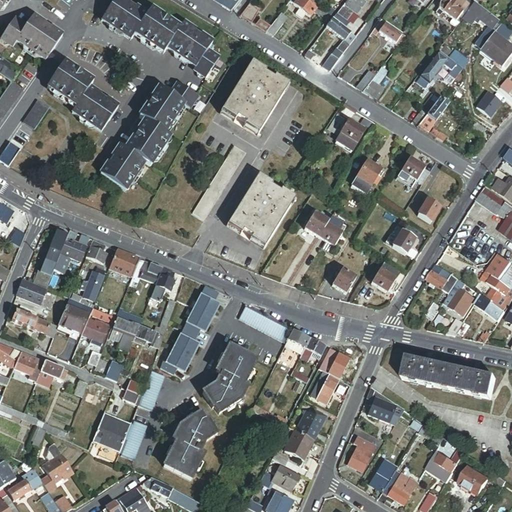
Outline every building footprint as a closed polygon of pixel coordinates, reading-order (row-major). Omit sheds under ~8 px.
[(130,5),(122,0),(115,0),(101,22),(130,41),(134,36),(163,55),(167,50),(195,69),(193,72),(205,80),(219,60),(207,52),(212,44),(200,36),(200,38),(194,34),(195,33),(183,25),(180,30),(168,23),(162,20),(163,19),(151,11),(147,16),(135,9),(134,10),(129,6),(130,5)] [(211,0),(231,12),(239,0),(211,0)] [(320,8),(309,0),(292,0),(290,3),(299,11),(306,16),(311,20),(318,11),(320,8)] [(362,2),(363,0),(348,0),(337,15),(347,23),(353,14),(357,17),(366,5),(362,2)] [(474,4),(473,3),(469,0),(449,0),(447,3),(446,1),(442,5),(436,14),(441,17),(443,13),(453,20),(450,24),(455,28),(462,20),(474,4)] [(502,24),(499,23),(479,7),(474,4),(462,20),(471,27),(474,22),(477,19),(479,21),(493,32),(495,29),(497,31),(502,24)] [(240,18),(250,24),(259,11),(250,5),(240,18)] [(330,16),(334,11),(328,7),(324,11),(330,16)] [(328,18),(330,16),(324,11),(320,8),(318,11),(328,18)] [(306,16),(299,11),(296,15),(302,20),(306,16)] [(441,17),(450,24),(453,20),(443,13),(441,17)] [(288,19),(281,14),(271,28),(266,34),(273,39),(288,19)] [(46,62),(50,56),(62,38),(51,30),(53,28),(46,23),(44,26),(33,19),(26,29),(14,21),(1,41),(13,49),(17,43),(45,63),(46,62)] [(329,73),(356,38),(333,20),(326,29),(344,43),(337,51),(336,51),(324,66),(321,64),(318,67),(329,73)] [(266,34),(271,28),(260,21),(255,27),(266,34)] [(398,48),(405,39),(381,22),(372,34),(379,38),(381,36),(398,48)] [(503,35),(507,29),(502,24),(497,31),(503,35)] [(511,55),(511,48),(494,34),(480,52),(502,69),(511,55)] [(314,56),(308,52),(304,58),(310,62),(314,56)] [(448,60),(462,71),(469,63),(454,52),(448,60)] [(448,76),(454,81),(462,71),(448,60),(440,53),(420,79),(422,81),(423,79),(429,84),(443,65),(452,71),(448,76)] [(63,65),(50,56),(46,62),(59,71),(63,65)] [(0,75),(11,83),(18,73),(0,59),(0,75)] [(252,64),(221,113),(234,121),(235,118),(244,124),(243,126),(256,134),(287,85),(273,77),(271,79),(262,73),(264,71),(252,64)] [(64,65),(63,65),(59,71),(47,89),(76,109),(72,115),(100,135),(118,110),(107,102),(109,99),(102,94),(100,97),(89,90),(93,84),(82,77),(84,74),(77,69),(75,72),(64,65)] [(363,94),(377,103),(384,93),(379,89),(389,75),(382,69),(377,75),(363,94)] [(356,89),(363,94),(377,75),(370,70),(356,89)] [(454,81),(448,76),(444,82),(450,86),(454,81)] [(429,84),(423,79),(422,81),(420,79),(416,84),(424,90),(429,84)] [(511,91),(511,83),(507,79),(499,89),(508,96),(511,91)] [(11,84),(0,100),(0,123),(22,92),(11,84)] [(164,136),(183,107),(189,111),(197,99),(177,86),(169,97),(158,90),(151,101),(148,99),(143,106),(146,108),(139,119),(142,121),(144,123),(137,134),(134,132),(129,139),(133,141),(126,152),(120,148),(112,159),(109,157),(104,164),(108,166),(100,177),(125,194),(144,165),(150,169),(170,139),(164,136)] [(418,94),(412,89),(409,93),(415,98),(418,94)] [(417,128),(439,100),(434,96),(412,123),(417,128)] [(438,134),(454,110),(439,100),(417,128),(442,144),(445,139),(438,134)] [(38,102),(22,125),(33,132),(49,110),(38,102)] [(340,138),(336,145),(351,155),(357,146),(365,134),(338,117),(330,129),(341,136),(340,138)] [(363,118),(359,125),(372,134),(376,127),(363,118)] [(482,137),(486,131),(475,124),(471,130),(482,137)] [(341,136),(330,129),(329,131),(340,138),(341,136)] [(445,139),(442,144),(449,148),(452,143),(445,139)] [(234,146),(194,213),(206,220),(246,153),(234,146)] [(421,187),(429,174),(408,161),(400,174),(409,179),(421,187)] [(367,164),(356,180),(370,189),(380,173),(367,164)] [(409,179),(400,174),(397,179),(406,184),(409,179)] [(251,240),(265,249),(295,200),(281,191),(279,194),(270,188),(271,185),(258,177),(227,226),(241,235),(243,232),(252,238),(251,240)] [(511,179),(511,180),(507,186),(500,196),(511,205),(511,179)] [(370,189),(356,180),(352,187),(366,196),(370,189)] [(498,183),(492,191),(500,196),(507,186),(502,183),(501,185),(498,183)] [(511,208),(486,190),(477,203),(498,218),(499,217),(507,223),(499,234),(511,242),(511,208)] [(427,202),(417,218),(430,225),(439,209),(427,202)] [(0,204),(0,221),(1,222),(4,217),(9,220),(13,213),(0,204)] [(304,230),(318,239),(327,224),(313,215),(304,230)] [(490,234),(468,218),(461,229),(476,241),(482,245),(490,234)] [(327,224),(318,239),(333,249),(341,236),(340,236),(345,229),(330,220),(327,224)] [(20,247),(25,235),(19,232),(14,245),(20,247)] [(68,238),(57,233),(40,274),(38,273),(33,285),(46,291),(60,256),(68,238)] [(77,236),(70,233),(68,238),(60,256),(80,264),(86,250),(77,247),(78,245),(76,244),(75,246),(73,245),(77,236)] [(401,233),(391,249),(404,257),(414,241),(401,233)] [(483,246),(482,245),(476,241),(473,244),(465,238),(459,247),(481,263),(482,262),(486,255),(487,254),(481,249),(483,246)] [(106,248),(93,242),(86,259),(103,266),(107,256),(103,254),(106,248)] [(140,261),(116,252),(109,271),(132,280),(140,261)] [(486,255),(482,262),(486,265),(491,258),(486,255)] [(511,266),(496,255),(491,262),(495,264),(488,275),(493,278),(500,283),(511,266)] [(163,270),(144,263),(140,272),(142,273),(139,280),(156,287),(163,270)] [(383,265),(371,285),(387,295),(399,275),(383,265)] [(511,266),(500,283),(511,291),(511,266)] [(460,282),(437,267),(428,282),(450,297),(460,282)] [(0,279),(4,282),(9,274),(0,268),(0,279)] [(93,303),(105,273),(97,270),(95,275),(93,274),(83,299),(93,303)] [(175,275),(163,270),(156,287),(150,301),(160,305),(165,292),(171,294),(175,284),(172,283),(175,275)] [(342,272),(332,288),(345,296),(355,280),(342,272)] [(488,275),(487,274),(482,281),(485,284),(489,278),(492,280),(493,278),(488,275)] [(511,303),(511,291),(500,283),(493,278),(492,280),(488,285),(495,291),(511,303)] [(33,285),(23,281),(22,284),(45,293),(46,291),(33,285)] [(466,286),(460,282),(450,297),(444,306),(454,313),(452,315),(457,318),(458,316),(463,319),(475,301),(462,293),(466,286)] [(45,293),(22,284),(16,298),(40,307),(45,293)] [(219,295),(205,288),(200,297),(201,298),(187,325),(186,325),(180,338),(181,338),(167,365),(163,363),(159,370),(172,377),(176,370),(183,374),(193,352),(198,347),(193,344),(200,332),(204,334),(219,307),(214,304),(219,295)] [(69,300),(72,294),(63,290),(60,297),(69,300)] [(511,303),(495,291),(487,301),(506,315),(511,303)] [(81,298),(73,295),(70,301),(92,310),(94,307),(80,301),(81,298)] [(499,324),(506,315),(487,301),(481,298),(475,307),(499,324)] [(70,301),(69,300),(58,329),(56,333),(69,338),(70,336),(71,333),(82,337),(88,322),(90,317),(92,310),(70,301)] [(160,333),(165,334),(176,304),(170,302),(160,329),(161,330),(160,333)] [(434,322),(442,309),(434,304),(426,317),(434,322)] [(20,308),(18,313),(35,320),(37,315),(20,308)] [(291,333),(245,309),(239,321),(277,341),(278,339),(286,344),(291,333)] [(107,316),(92,310),(90,317),(104,323),(107,316)] [(122,312),(119,311),(116,319),(117,319),(139,328),(142,321),(122,313),(122,312)] [(56,333),(58,329),(37,321),(37,322),(15,313),(12,323),(53,340),(56,333)] [(113,326),(116,319),(107,316),(104,323),(113,326)] [(135,339),(139,328),(117,319),(112,331),(134,340),(135,339)] [(457,334),(463,325),(457,321),(447,336),(455,338),(457,334)] [(94,325),(88,322),(82,337),(91,341),(89,345),(100,350),(108,331),(105,330),(106,327),(95,322),(94,325)] [(464,324),(463,325),(457,334),(463,338),(470,327),(464,324)] [(163,338),(139,328),(135,339),(147,344),(151,345),(150,348),(157,350),(156,352),(158,353),(163,338)] [(310,341),(293,332),(288,342),(305,351),(310,341)] [(479,344),(485,345),(491,337),(488,335),(487,337),(485,336),(479,344)] [(134,340),(133,343),(145,348),(147,344),(135,339),(134,340)] [(274,345),(284,350),(285,348),(287,344),(286,344),(278,339),(277,341),(274,345)] [(326,349),(310,341),(305,351),(303,354),(299,361),(308,365),(311,358),(319,362),(326,349)] [(287,344),(285,348),(293,352),(294,349),(303,354),(305,351),(288,342),(287,344)] [(21,354),(0,345),(0,361),(15,367),(21,354)] [(256,363),(229,349),(215,375),(220,377),(215,388),(202,396),(212,411),(214,410),(219,417),(240,403),(247,389),(243,387),(256,363)] [(36,384),(44,363),(21,354),(15,367),(33,374),(30,381),(36,384)] [(88,365),(96,369),(100,357),(92,354),(88,365)] [(134,364),(126,361),(121,373),(120,376),(128,380),(134,364)] [(408,361),(403,381),(491,401),(495,381),(408,361)] [(36,384),(48,389),(52,379),(63,383),(67,372),(44,363),(36,384)] [(291,378),(293,373),(294,371),(289,369),(286,376),(291,378)] [(117,384),(120,376),(121,373),(119,372),(118,375),(114,373),(111,382),(117,384)] [(164,378),(151,373),(145,389),(141,398),(140,401),(137,408),(151,413),(164,378)] [(309,381),(293,373),(291,378),(304,385),(307,386),(309,381)] [(338,382),(323,374),(311,398),(326,406),(338,382)] [(0,385),(7,389),(9,384),(0,379),(0,385)] [(376,381),(371,389),(375,392),(380,396),(386,388),(376,381)] [(80,383),(75,396),(82,399),(88,386),(80,383)] [(126,392),(141,398),(145,389),(129,383),(126,392)] [(111,397),(114,391),(107,388),(107,389),(105,394),(111,397)] [(137,400),(140,401),(141,398),(126,392),(122,402),(135,407),(137,400)] [(380,396),(375,392),(371,402),(373,403),(367,417),(389,426),(389,425),(395,427),(401,417),(394,414),(396,406),(380,396)] [(259,399),(254,408),(259,411),(264,402),(259,399)] [(21,416),(0,407),(0,413),(19,421),(21,416)] [(259,411),(254,408),(251,413),(270,424),(284,431),(288,424),(277,418),(276,420),(259,411)] [(270,424),(251,413),(246,422),(265,433),(270,424)] [(306,414),(296,433),(313,442),(325,419),(314,413),(313,415),(312,417),(307,415),(306,414)] [(130,427),(104,415),(94,439),(104,443),(102,446),(119,453),(130,427)] [(164,468),(191,482),(203,456),(200,455),(205,444),(217,436),(208,421),(206,422),(201,415),(179,429),(173,442),(176,444),(164,468)] [(24,416),(21,422),(35,428),(38,422),(24,416)] [(35,428),(66,441),(69,436),(38,422),(35,428)] [(147,428),(132,422),(120,455),(122,456),(121,458),(134,463),(147,428)] [(296,433),(295,432),(284,453),(303,462),(313,442),(296,433)] [(429,432),(425,438),(439,446),(443,440),(429,432)] [(94,439),(92,444),(102,448),(102,446),(104,443),(94,439)] [(359,449),(350,468),(363,475),(376,449),(358,440),(354,447),(359,449)] [(75,475),(55,445),(49,449),(46,460),(49,464),(43,469),(49,478),(41,483),(42,485),(49,495),(57,489),(54,485),(66,477),(68,479),(75,475)] [(118,455),(119,453),(102,446),(102,448),(118,455)] [(461,459),(464,454),(459,450),(456,455),(461,459)] [(448,484),(453,476),(451,474),(461,459),(456,455),(451,463),(437,453),(426,471),(448,484)] [(286,462),(275,456),(272,461),(281,467),(282,467),(286,462)] [(396,473),(397,471),(384,463),(369,486),(383,494),(384,492),(396,473)] [(0,491),(4,489),(13,483),(1,465),(0,465),(0,491)] [(273,481),(264,476),(259,485),(269,491),(273,484),(290,493),(299,477),(282,467),(281,467),(273,481)] [(468,469),(458,485),(478,497),(488,481),(468,469)] [(41,483),(33,470),(13,483),(4,489),(13,503),(13,504),(42,485),(41,483)] [(417,486),(396,473),(384,492),(389,495),(387,497),(404,507),(417,486)] [(182,504),(185,497),(173,491),(151,480),(144,485),(149,494),(170,503),(172,499),(182,504)] [(150,511),(145,505),(149,502),(140,488),(115,504),(120,511),(134,511),(136,511),(150,511)] [(13,503),(4,489),(0,491),(0,511),(16,511),(11,504),(13,503)] [(60,511),(49,495),(41,500),(48,511),(60,511)] [(288,511),(293,504),(277,495),(268,511),(288,511)] [(430,511),(438,500),(432,495),(420,511),(430,511)] [(196,511),(201,505),(185,497),(182,504),(196,511)] [(170,503),(170,504),(188,511),(198,511),(202,506),(201,505),(196,511),(182,504),(172,499),(170,503)]
